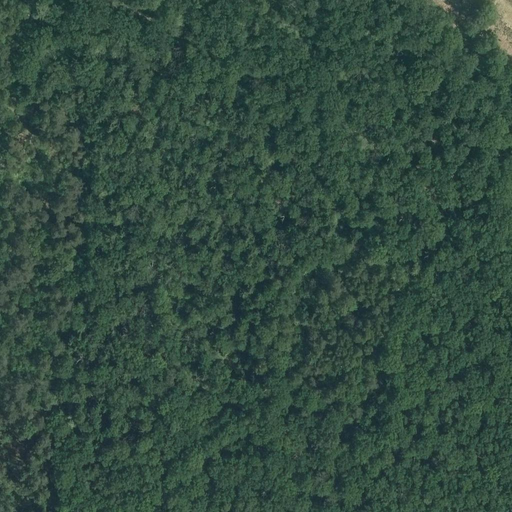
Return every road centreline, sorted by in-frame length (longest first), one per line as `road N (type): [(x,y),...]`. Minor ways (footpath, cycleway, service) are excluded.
road 1 (track): [(511,141),(221,44)]
road 2 (track): [(0,176),(32,0)]
road 3 (track): [(221,44),(98,0)]
